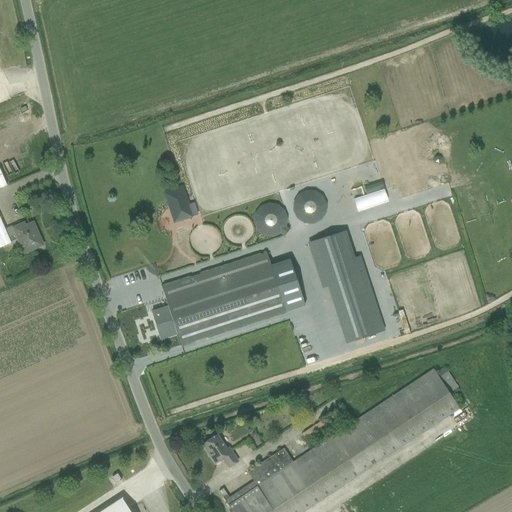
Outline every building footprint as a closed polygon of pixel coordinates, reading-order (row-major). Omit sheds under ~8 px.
[(175,222),(191,216),(182,188),(165,194),(175,222)] [(297,191),(295,221),(325,223),(327,192),(297,191)] [(280,200),(252,210),(263,239),(290,229),(280,200)] [(8,236),(0,217),(0,247),(11,243),(11,242),(8,236)] [(33,223),(26,226),(22,228),(20,224),(13,227),(15,233),(8,236),(11,242),(16,239),(23,253),(33,249),(42,245),(33,223)] [(313,242),(327,287),(360,276),(346,231),(313,242)] [(177,334),(181,346),(286,312),(266,253),(161,287),(168,306),(152,312),(155,322),(156,322),(157,328),(161,339),(177,334)] [(303,511),(344,484),(460,408),(451,395),(459,391),(444,367),(436,372),(434,369),(293,462),(283,448),(247,472),(253,481),(229,498),(223,488),(219,491),(232,511),(303,511)] [(304,438),(324,425),(322,421),(301,434),(304,438)] [(215,463),(223,459),(229,468),(238,461),(229,448),(226,449),(217,435),(203,444),(208,453),(212,459),(212,458),(215,463)] [(112,477),(116,484),(121,481),(117,474),(112,477)] [(130,511),(121,498),(113,504),(100,511),(130,511)]
